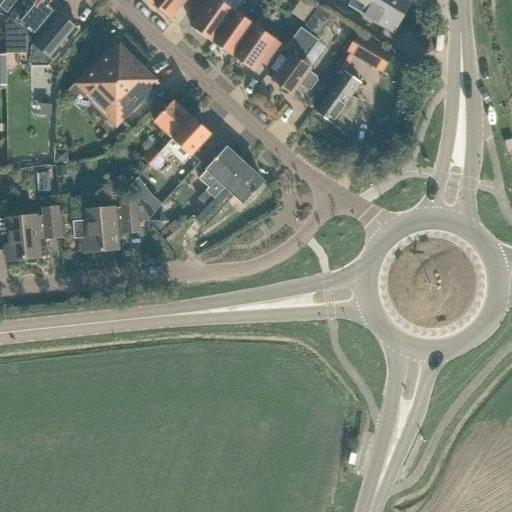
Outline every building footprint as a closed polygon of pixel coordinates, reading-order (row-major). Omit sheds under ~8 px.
[(6,0),(3,4),(11,10),(18,0),(6,0)] [(32,40),(56,11),(49,5),(53,0),(21,0),(6,21),(6,30),(15,30),(15,38),(22,43),(30,42),(32,40)] [(159,0),(155,5),(171,19),(187,0),(159,0)] [(235,11),(238,7),(242,1),(239,0),(196,0),(189,11),(199,18),(192,27),(213,42),(235,11)] [(352,0),(350,5),(364,13),(386,27),(392,31),(398,23),(400,24),(411,5),(402,0),(352,0)] [(319,6),(304,26),(319,36),(333,16),(319,6)] [(238,7),(235,11),(213,42),(234,57),(255,26),(244,18),(247,13),(238,7)] [(31,47),(31,66),(48,67),(79,30),(73,25),(59,14),(31,47)] [(258,21),(255,26),(234,57),(255,72),(262,62),(272,69),(287,48),(264,32),(268,28),(258,21)] [(291,54),(272,80),(281,86),(280,90),(286,95),(286,94),(290,93),(292,95),(300,84),(306,89),(310,88),(316,79),(316,76),(309,71),(312,67),(304,61),(319,41),(302,28),(287,48),(286,50),(291,54)] [(358,34),(348,51),(373,66),(382,49),(392,55),(393,54),(358,34)] [(118,41),(85,74),(65,94),(82,112),(92,102),(116,127),(160,84),(118,41)] [(336,85),(317,111),(348,133),(359,99),(352,97),(361,83),(345,72),(336,85)] [(174,139),(193,118),(175,101),(156,122),(174,139)] [(211,135),(193,118),(174,139),(161,153),(167,159),(172,154),(183,164),(211,135)] [(144,159),(150,165),(160,153),(154,147),(144,159)] [(209,187),(198,198),(208,207),(245,167),(227,149),(200,178),(209,187)] [(67,150),(54,150),(55,164),(68,163),(67,150)] [(160,153),(150,165),(157,171),(167,159),(161,153),(160,153)] [(67,165),(57,166),(57,174),(67,173),(67,165)] [(208,207),(197,218),(205,226),(234,193),(245,203),(263,184),(245,167),(208,207)] [(139,177),(129,188),(138,200),(141,204),(149,217),(163,205),(151,194),(139,177)] [(9,244),(3,245),(5,260),(24,258),(24,261),(27,263),(34,262),(36,260),(36,257),(40,257),(38,242),(45,241),(44,237),(61,236),(58,206),(56,206),(55,198),(41,199),(42,215),(36,216),(36,215),(6,218),(9,244)] [(74,220),(72,222),(73,235),(76,237),(82,236),(83,252),(117,249),(117,235),(124,234),(124,232),(139,231),(138,219),(137,206),(136,201),(120,202),(121,207),(115,208),(115,206),(84,209),(85,219),(74,220)] [(141,206),(137,206),(138,219),(149,219),(141,206)] [(159,212),(150,220),(159,230),(168,221),(159,212)] [(175,220),(167,227),(172,233),(180,227),(175,220)] [(168,246),(176,240),(172,234),(163,240),(168,246)] [(181,247),(176,240),(168,246),(173,253),(181,247)]
